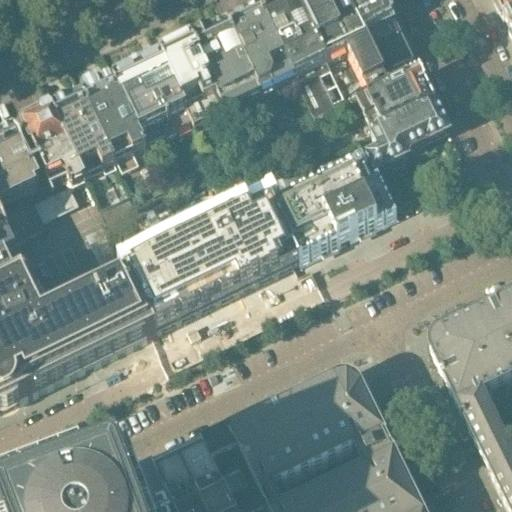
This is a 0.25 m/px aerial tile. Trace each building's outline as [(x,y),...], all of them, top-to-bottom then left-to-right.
[(327,68),(293,0),(260,16),(294,84),(315,126),(334,116),(319,84),(330,78),(325,69),(327,68)] [(364,41),(343,0),(293,0),(327,68),(348,58),(369,99),(380,94),(382,96),(390,92),(364,41)] [(397,34),(380,0),(343,0),(364,41),(376,36),(379,43),(397,34)] [(503,24),(511,19),(511,0),(491,0),(495,8),(496,10),(494,11),(495,14),(495,16),(497,19),(498,20),(498,22),(500,24),(502,23),(503,24)] [(294,84),(260,16),(259,17),(254,14),(248,17),(248,22),(227,32),(260,100),(294,84)] [(511,19),(503,24),(510,38),(509,43),(511,48),(511,19)] [(260,100),(227,32),(209,41),(203,39),(202,39),(195,43),(194,48),(191,50),(224,117),(260,100)] [(414,70),(397,34),(379,43),(376,36),(364,41),(390,92),(391,95),(420,82),(414,70)] [(224,117),(191,50),(160,65),(192,129),(194,132),(224,117)] [(192,129),(160,65),(158,66),(153,64),(146,67),(145,72),(130,79),(125,77),(117,82),(116,86),(113,88),(145,152),(163,144),(166,148),(178,142),(176,137),(192,129)] [(420,82),(391,95),(390,92),(382,96),(380,94),(369,99),(357,105),(374,140),(434,112),(433,109),(435,104),(431,96),(426,95),(420,82)] [(145,152),(113,88),(100,94),(94,90),(85,95),(85,101),(83,102),(117,170),(147,156),(145,152)] [(117,170),(83,102),(70,109),(69,107),(63,105),(54,110),(53,115),(54,116),(52,117),(85,185),(117,170)] [(427,151),(448,140),(434,112),(374,140),(371,141),(379,156),(366,163),(373,176),(374,180),(386,174),(386,175),(389,174),(393,177),(403,172),(403,167),(407,165),(406,165),(409,158),(412,156),(414,160),(425,155),(423,151),(426,150),(427,151)] [(85,185),(52,117),(38,124),(34,121),(26,125),(27,129),(22,132),(47,183),(58,177),(63,177),(70,192),(85,185)] [(37,194),(35,189),(41,186),(15,135),(0,142),(0,222),(1,225),(14,250),(44,235),(26,199),(37,194)] [(260,292),(273,286),(272,283),(279,280),(280,282),(293,276),(292,274),(297,271),(298,271),(272,217),(261,194),(256,197),(243,172),(132,226),(149,260),(123,273),(131,290),(157,342),(158,342),(157,340),(162,337),(163,339),(176,333),(175,331),(182,327),(183,330),(196,323),(195,321),(201,318),(202,320),(215,314),(214,312),(220,309),(221,311),(235,304),(233,302),(259,290),(260,292)] [(365,217),(385,207),(376,188),(369,192),(361,174),(272,217),(298,271),(297,271),(298,273),(359,245),(374,237),(373,234),(373,233),(365,217)] [(396,226),(377,188),(376,188),(385,207),(365,217),(373,233),(373,234),(374,237),(396,226)] [(14,250),(1,225),(0,222),(0,295),(24,284),(29,282),(14,250)] [(470,251),(465,239),(456,243),(461,255),(470,251)] [(0,421),(158,345),(157,342),(131,290),(45,331),(24,284),(0,295),(0,421)] [(432,362),(505,511),(511,511),(511,303),(440,339),(437,340),(435,342),(434,344),(432,346),(431,349),(430,352),(430,354),(430,357),(431,360),(432,362)] [(416,511),(383,443),(360,397),(357,393),(356,392),(355,390),(353,389),(348,388),(346,387),(344,387),(343,387),(341,387),(337,389),(228,441),(261,511),(416,511)] [(261,511),(228,441),(200,455),(228,511),(261,511)] [(228,511),(200,455),(151,478),(167,511),(186,511),(189,511),(228,511)] [(167,511),(151,478),(125,491),(135,511),(167,511)]
